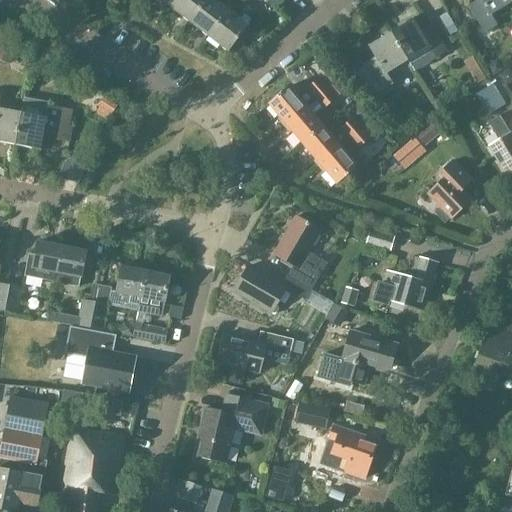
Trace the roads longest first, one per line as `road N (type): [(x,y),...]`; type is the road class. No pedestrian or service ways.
road 1 (residential): [(385,511),(479,259),(511,230)]
road 2 (residential): [(144,511),(212,229)]
road 3 (residential): [(211,120),(28,0)]
road 4 (residential): [(212,229),(0,189)]
road 5 (residential): [(211,120),(340,0)]
